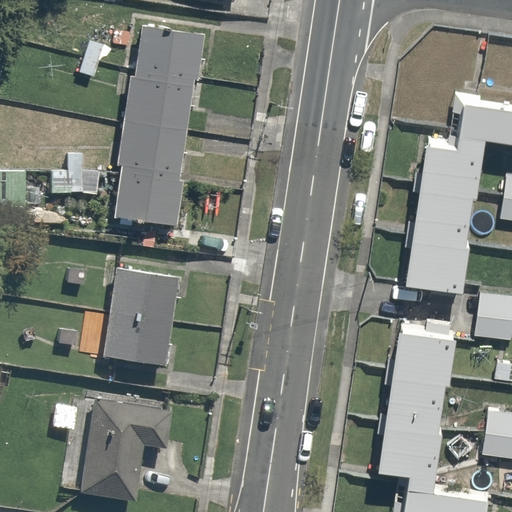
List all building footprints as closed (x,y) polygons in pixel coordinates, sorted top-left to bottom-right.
[(197,32),(136,24),(111,220),(171,228),(197,32)] [(107,44),(86,35),(72,73),(93,81),(107,44)] [(457,144),(429,139),(405,286),(463,294),(488,143),(511,146),(511,107),(464,100),(457,144)] [(78,193),(80,157),(64,156),(63,171),(48,170),(47,191),(78,193)] [(511,177),(502,177),(497,220),(511,221),(511,177)] [(175,273),(111,263),(96,357),(160,368),(175,273)] [(511,292),(484,288),(477,337),(511,341),(511,292)] [(455,331),(403,325),(385,470),(414,474),(409,511),(483,511),(485,497),(460,494),(435,491),(455,331)] [(511,407),(483,404),(477,454),(511,458),(511,407)] [(170,416),(87,405),(76,495),(131,502),(139,443),(166,446),(170,416)]
